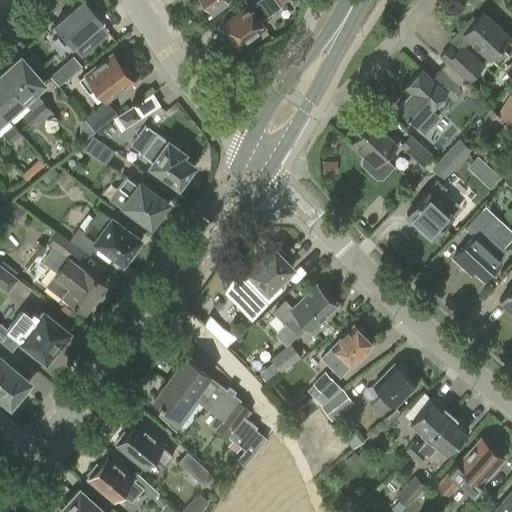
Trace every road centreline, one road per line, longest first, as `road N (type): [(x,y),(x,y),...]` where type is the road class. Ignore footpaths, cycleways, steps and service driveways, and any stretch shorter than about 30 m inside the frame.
road 1 (primary): [(0,493),(125,341),(253,159)]
road 2 (residential): [(511,409),(253,159)]
road 3 (residential): [(253,159),(133,0)]
road 4 (primary): [(253,159),(349,0)]
road 5 (residential): [(340,100),(434,0)]
